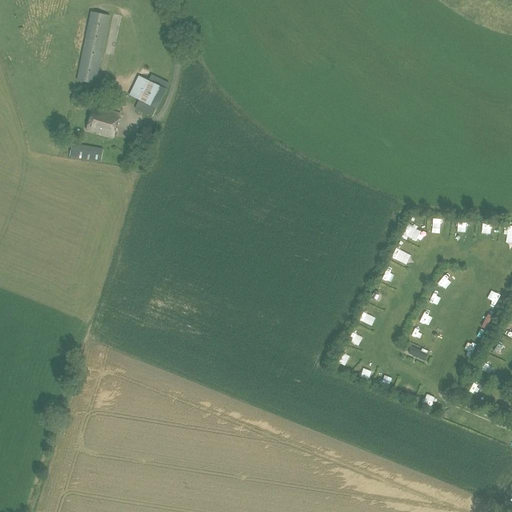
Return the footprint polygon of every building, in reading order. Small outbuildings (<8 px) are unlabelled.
[(97,84),(110,16),(92,12),(78,80),(97,84)] [(149,81),(139,76),(131,96),(139,100),(135,109),(152,117),(157,108),(158,108),(169,83),(152,74),(149,81)] [(87,129),(114,137),(121,115),(109,111),(108,112),(93,108),(87,129)] [(104,149),(72,143),(70,156),(101,162),(104,149)] [(411,235),(416,225),(410,223),(406,233),(411,235)] [(398,247),(394,254),(404,260),(409,252),(398,247)] [(388,265),(383,274),(394,280),(399,271),(388,265)] [(372,298),(383,301),(385,291),(375,288),(372,298)] [(365,308),(361,317),(376,324),(380,315),(365,308)] [(355,329),(350,338),(357,341),(361,332),(355,329)] [(432,351),(435,345),(419,337),(415,343),(432,351)] [(498,352),(503,354),(508,344),(503,341),(498,352)] [(352,363),(354,356),(342,353),(341,361),(352,363)] [(425,401),(433,406),(437,398),(430,394),(425,401)]
